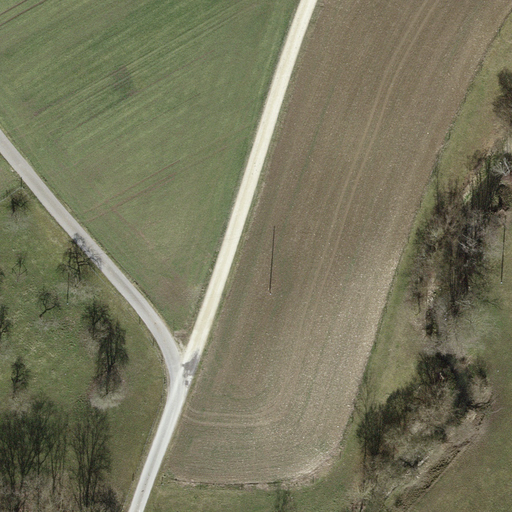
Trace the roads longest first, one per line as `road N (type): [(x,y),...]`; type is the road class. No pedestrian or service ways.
road 1 (track): [(0,130),(182,358),(136,511)]
road 2 (track): [(321,0),(182,358)]
